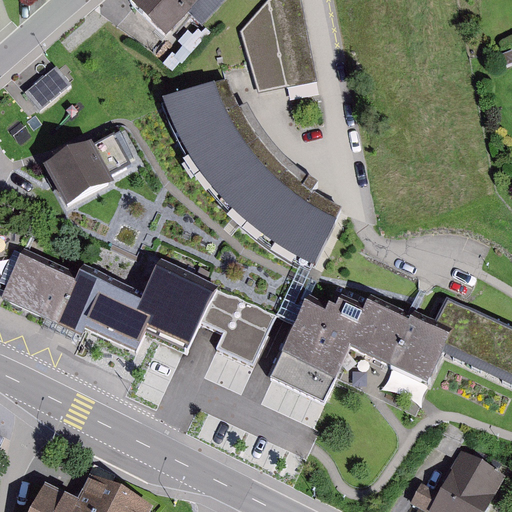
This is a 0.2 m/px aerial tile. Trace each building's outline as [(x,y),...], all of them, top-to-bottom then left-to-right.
[(140,0),(136,5),(175,40),(211,0),(140,0)] [(322,83),(304,0),(294,0),(276,4),(293,89),(322,83)] [(75,91),(60,73),(30,100),(45,117),(75,91)] [(240,119),(228,89),(161,116),(171,138),(187,171),(211,206),(232,229),(266,260),(314,288),(340,218),(314,203),(319,195),(308,188),(301,182),(282,163),(262,138),(247,114),(240,119)] [(143,182),(123,141),(57,173),(77,215),(143,182)] [(79,275),(25,250),(1,299),(83,338),(86,331),(136,355),(147,332),(188,352),(201,324),(226,336),(218,353),(253,369),(278,318),(163,263),(148,295),(84,265),(79,275)] [(0,256),(0,296),(0,297),(17,264),(0,256)] [(306,293),(266,380),(327,408),(351,355),(428,390),(443,357),(511,388),(511,329),(448,301),(437,325),(425,319),(424,316),(369,291),(365,301),(336,288),(329,303),(306,293)] [(491,511),(506,484),(468,463),(451,495),(438,488),(425,511),(491,511)] [(151,511),(106,489),(95,511),(59,494),(50,511),(151,511)]
